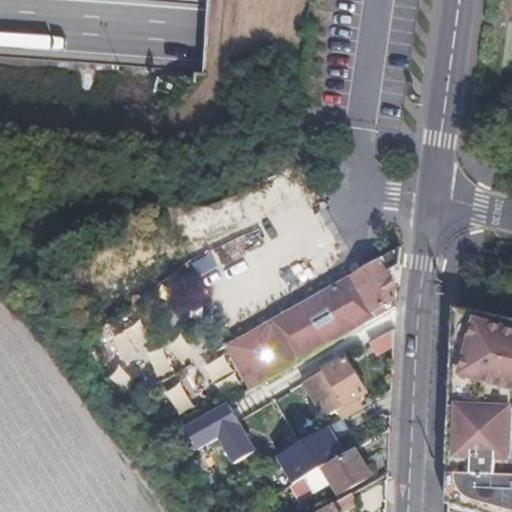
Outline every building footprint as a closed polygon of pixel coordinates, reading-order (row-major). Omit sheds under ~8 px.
[(268,182),(284,208),(306,195),(291,169),(268,182)] [(396,307),(393,301),(398,298),(398,290),(388,273),(399,265),(401,248),(232,343),(256,388),(396,307)] [(165,261),(96,296),(111,325),(127,357),(152,345),(132,305),(176,283),(165,261)] [(242,318),(267,305),(262,295),(237,308),(242,318)] [(481,313),(479,320),(463,316),(456,340),(454,340),(449,463),(448,479),(447,502),(483,511),(511,511),(511,408),(507,406),(511,391),(511,319),(504,318),(492,315),(482,313),(481,313)] [(394,347),(395,329),(371,343),(379,356),(394,347)] [(210,345),(192,350),(196,363),(214,358),(210,345)] [(322,411),(333,415),(340,411),(344,418),(364,407),(359,399),(369,393),(357,373),(346,356),(305,382),(322,411)] [(174,420),(203,407),(188,375),(159,388),(174,420)] [(173,434),(148,390),(125,404),(151,446),(173,434)] [(211,414),(174,435),(180,445),(199,478),(235,457),(211,414)] [(295,484),(348,454),(339,438),(352,431),(344,418),(279,456),(295,484)] [(291,487),(299,502),(333,482),(341,495),(373,477),(365,462),(357,448),(348,454),(295,484),(291,487)] [(353,494),(321,511),(346,511),(358,505),(356,501),(353,494)]
